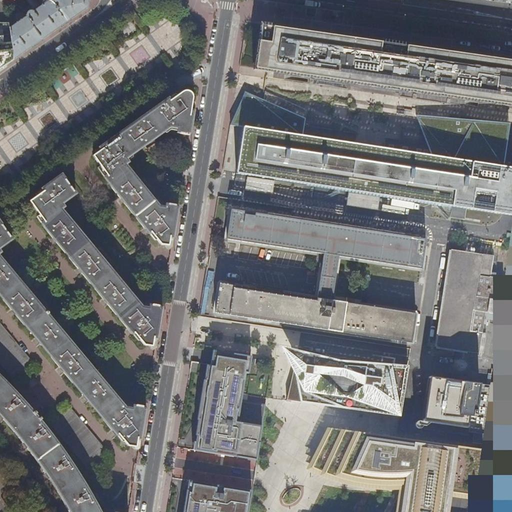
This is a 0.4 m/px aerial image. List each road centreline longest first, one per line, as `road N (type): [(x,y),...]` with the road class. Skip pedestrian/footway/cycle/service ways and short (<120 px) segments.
road 1 (residential): [(228,0),(145,511)]
road 2 (primary): [(511,20),(364,0)]
